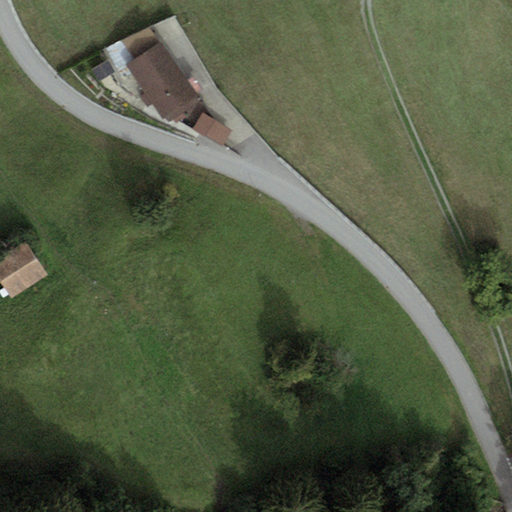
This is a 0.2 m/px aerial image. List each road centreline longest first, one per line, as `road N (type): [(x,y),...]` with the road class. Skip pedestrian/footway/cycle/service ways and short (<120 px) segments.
road 1 (unclassified): [(511,493),(458,360),(322,212),(230,167),(124,131),(69,99),(29,66),(0,7)]
road 2 (track): [(511,383),(467,251),(385,75),(367,0)]
